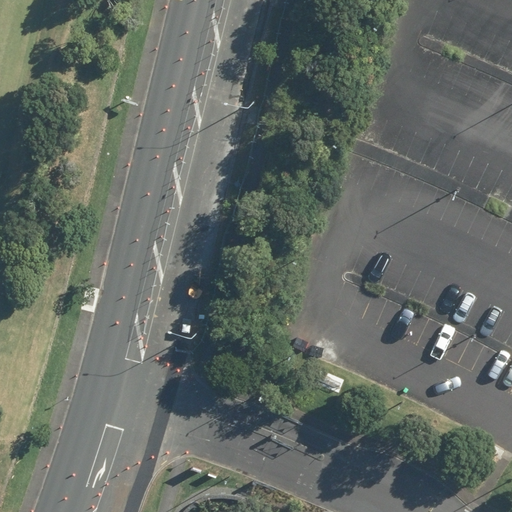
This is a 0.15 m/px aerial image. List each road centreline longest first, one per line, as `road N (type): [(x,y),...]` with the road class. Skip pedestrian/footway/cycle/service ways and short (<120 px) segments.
road 1 (secondary): [(90,511),(222,0)]
road 2 (unknown): [(390,89),(349,208)]
